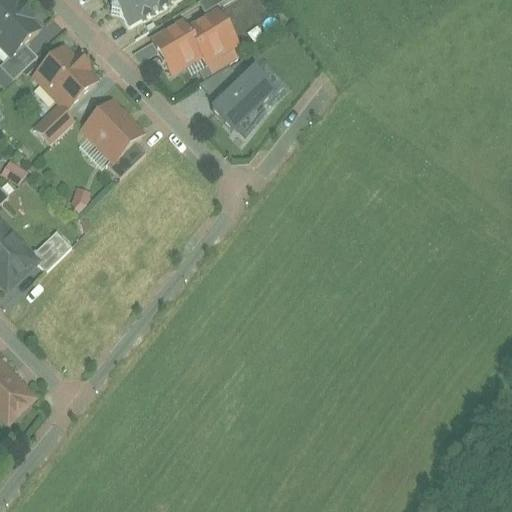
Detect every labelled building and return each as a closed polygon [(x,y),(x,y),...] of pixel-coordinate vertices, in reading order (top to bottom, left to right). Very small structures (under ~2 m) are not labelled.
[(16,0),(6,0),(0,6),(0,54),(11,67),(47,33),(16,0)] [(109,0),(130,35),(191,0),(109,0)] [(187,34),(209,71),(242,52),(221,15),(187,34)] [(149,45),(170,82),(204,63),(187,34),(182,26),(149,45)] [(66,50),(32,82),(69,121),(103,89),(66,50)] [(232,127),(275,90),(254,65),(211,102),(232,127)] [(115,103),(81,135),(116,172),(150,140),(115,103)] [(116,172),(122,178),(144,160),(139,153),(116,172)] [(10,166),(4,181),(23,189),(29,174),(10,166)] [(4,223),(0,226),(0,290),(8,299),(44,265),(4,223)] [(40,402),(0,361),(0,423),(9,432),(40,402)]
